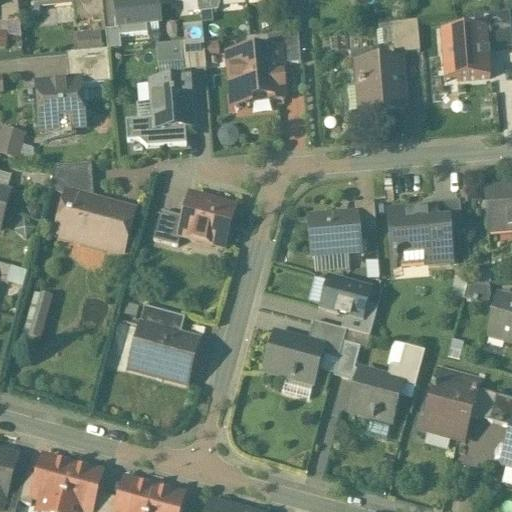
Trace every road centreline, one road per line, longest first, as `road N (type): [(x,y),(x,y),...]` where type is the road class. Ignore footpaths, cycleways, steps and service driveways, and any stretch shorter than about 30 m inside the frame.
road 1 (residential): [(199,465),(282,168),(511,148)]
road 2 (residential): [(0,414),(199,465)]
road 3 (residential): [(199,465),(367,511)]
